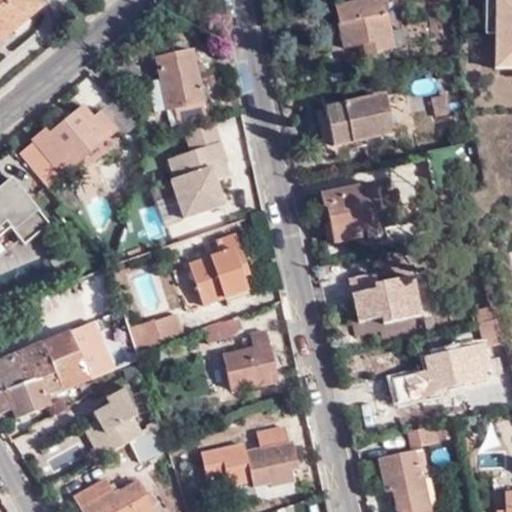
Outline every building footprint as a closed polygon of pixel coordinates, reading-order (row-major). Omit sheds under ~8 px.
[(0,0),(0,45),(43,10),(34,0),(0,0)] [(395,49),(385,0),(379,0),(337,9),(345,50),(375,44),(377,53),(395,49)] [(511,0),(479,0),(496,79),(511,75),(511,0)] [(155,59),(159,81),(166,111),(169,128),(204,120),(200,105),(201,104),(189,52),(155,59)] [(119,79),(107,89),(117,101),(130,91),(119,79)] [(166,111),(159,81),(149,83),(154,113),(166,111)] [(434,116),(448,113),(444,93),(429,96),(434,116)] [(323,106),(330,142),(391,129),(384,94),(323,106)] [(332,152),(330,142),(323,106),(312,108),(322,154),(332,152)] [(29,147),(19,154),(38,177),(48,188),(119,130),(103,110),(95,118),(85,108),(51,135),(47,128),(26,144),(29,147)] [(183,133),(212,123),(211,121),(182,131),(183,133)] [(188,150),(218,140),(212,123),(183,133),(188,150)] [(168,180),(181,217),(222,203),(214,178),(222,176),(217,164),(223,162),(225,161),(218,140),(188,150),(166,158),(173,178),(168,180)] [(476,145),(426,154),(435,193),(483,183),(476,145)] [(0,221),(35,207),(14,159),(0,168),(0,221)] [(217,164),(222,176),(227,174),(223,162),(217,164)] [(48,188),(38,177),(29,180),(41,203),(55,198),(48,188)] [(395,209),(390,192),(377,194),(374,186),(326,195),(333,223),(335,223),(340,244),(361,240),(360,232),(402,223),(400,209),(395,209)] [(491,217),(490,200),(479,201),(481,218),(491,217)] [(246,265),(236,235),(216,242),(221,257),(192,266),(206,306),(248,291),(240,267),(246,265)] [(419,317),(412,277),(374,285),(370,275),(347,280),(357,323),(379,320),(381,325),(419,317)] [(244,331),(239,316),(215,324),(220,339),(244,331)] [(153,323),(131,330),(137,350),(184,335),(178,317),(155,324),(153,323)] [(93,319),(0,360),(0,415),(14,411),(18,419),(51,406),(47,398),(115,371),(93,319)] [(497,321),(494,322),(502,347),(506,347),(497,321)] [(494,322),(482,325),(484,336),(491,341),(495,345),(496,348),(502,347),(494,322)] [(276,373),(266,332),(253,335),(255,348),(225,355),(233,390),(249,386),(250,390),(273,384),(270,375),(276,373)] [(491,341),(484,336),(486,345),(487,350),(496,348),(495,345),(491,341)] [(487,350),(486,345),(426,358),(428,372),(415,374),(422,399),(443,396),(442,388),(489,378),(485,361),(489,360),(487,350)] [(485,361),(489,378),(502,374),(497,358),(489,360),(485,361)] [(91,457),(143,431),(120,386),(87,402),(95,418),(76,428),(91,457)] [(435,427),(410,432),(414,448),(439,443),(435,427)] [(167,446),(166,443),(161,428),(129,445),(138,462),(167,446)] [(291,471),(300,470),(289,430),(274,434),(277,446),(246,454),(255,488),(272,484),(274,489),(294,484),(291,471)] [(54,470),(74,461),(69,449),(49,458),(54,470)] [(429,478),(424,450),(380,459),(387,492),(395,490),(399,511),(431,511),(425,479),(429,478)] [(75,498),(83,511),(155,511),(140,482),(136,484),(137,488),(121,497),(119,492),(113,495),(110,491),(116,488),(111,478),(75,498)] [(493,510),(493,511),(511,511),(511,490),(506,491),(507,510),(493,510)]
